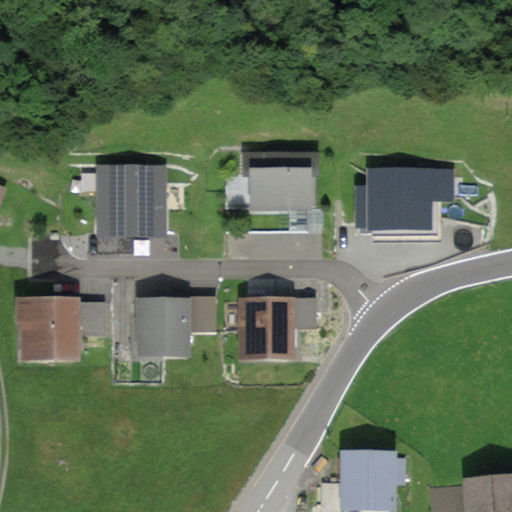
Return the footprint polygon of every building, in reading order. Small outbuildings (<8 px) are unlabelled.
[(310,158),(254,158),(254,205),(311,205),(310,158)] [(160,172),(102,172),(102,230),(160,231),(160,172)] [(374,190),(360,190),(360,227),(375,227),(375,236),(435,236),(434,199),(448,199),(448,174),(373,174),(374,190)] [(312,302),(245,302),(244,356),(291,357),(291,326),(312,326),(312,302)] [(208,304),(140,303),(140,353),(185,353),(185,326),(208,327),(208,304)] [(101,305),(25,304),(24,356),(76,356),(76,330),(101,330),(101,305)] [(399,511),(399,458),(344,459),(344,511),(399,511)] [(511,511),(511,475),(462,480),(465,511),(511,511)]
